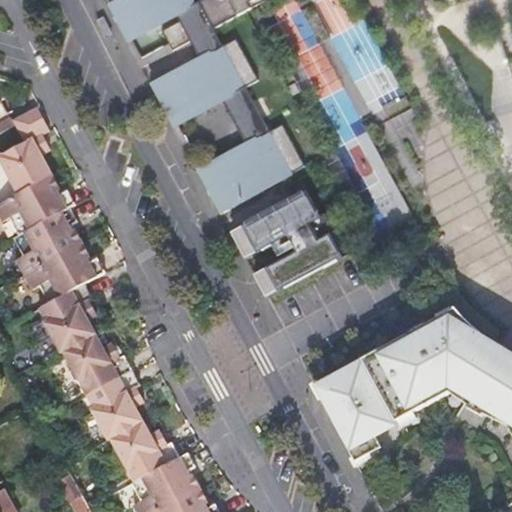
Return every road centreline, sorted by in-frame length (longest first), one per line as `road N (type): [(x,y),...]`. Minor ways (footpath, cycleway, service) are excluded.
road 1 (residential): [(337,511),(60,0)]
road 2 (residential): [(11,0),(279,511)]
